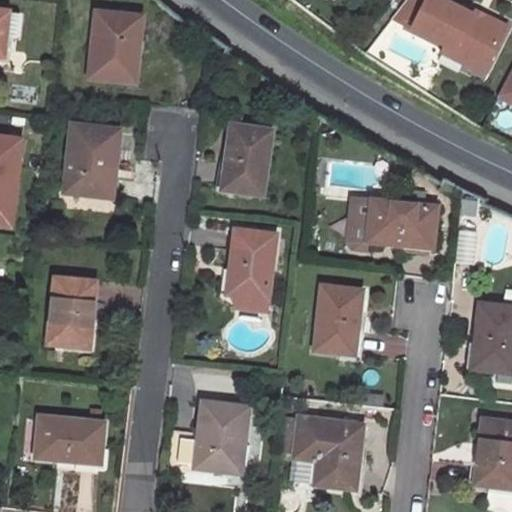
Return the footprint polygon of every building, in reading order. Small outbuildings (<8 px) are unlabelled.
[(469,11),(448,0),(401,0),(390,15),(444,42),(485,63),(502,28),(480,17),(483,13),(472,7),(469,11)] [(0,11),(0,57),(2,58),(5,36),(8,13),(0,11)] [(8,13),(5,36),(16,36),(19,14),(8,13)] [(504,24),(483,13),(480,17),(502,28),(504,24)] [(96,14),(89,78),(134,83),(141,19),(96,14)] [(481,70),(485,63),(444,42),(440,49),(481,70)] [(511,60),(495,92),(511,101),(511,60)] [(65,187),(64,193),(110,197),(112,182),(118,182),(119,169),(113,169),(117,132),(73,126),(69,153),(62,152),(58,186),(65,187)] [(230,126),(225,166),(232,167),(229,191),(262,196),(271,132),(230,126)] [(0,138),(0,225),(11,227),(21,141),(0,138)] [(225,166),(221,190),(229,191),(232,167),(225,166)] [(372,201),(367,242),(431,249),(436,209),(372,201)] [(234,230),(229,269),(238,270),(235,296),(267,301),(275,236),(234,230)] [(229,269),(226,295),(235,296),(238,270),(229,269)] [(55,280),(48,344),(89,348),(95,284),(55,280)] [(321,287),(314,352),(354,357),(361,291),(321,287)] [(511,307),(479,304),(472,369),(511,373),(511,371),(511,307)] [(312,373),(361,379),(364,358),(354,357),(314,352),(312,373)] [(169,435),(166,466),(241,475),(248,408),(202,403),(198,438),(169,435)] [(316,461),(313,486),(355,491),(363,425),(298,418),(293,458),(316,461)] [(39,419),(35,459),(74,462),(74,460),(94,462),(100,464),(103,424),(39,419)] [(511,423),(482,420),(477,459),(474,484),(511,489),(511,423)] [(293,458),(291,483),(313,486),(316,461),(293,458)]
